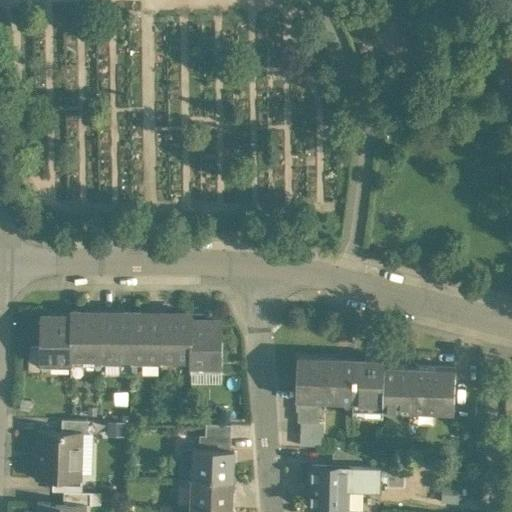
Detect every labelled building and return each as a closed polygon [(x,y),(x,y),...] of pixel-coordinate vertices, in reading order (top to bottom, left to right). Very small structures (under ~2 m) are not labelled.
[(511,39),(488,50),(500,77),(511,101),(511,100),(511,39)] [(102,312),(71,311),(71,315),(72,315),(71,359),(72,359),(81,359),(81,362),(101,362),(102,312)] [(132,312),(102,312),(101,362),(122,362),(122,359),(131,359),(131,362),(132,312)] [(162,312),(132,312),(131,362),(132,362),(132,359),(141,359),(141,362),(161,362),(162,312)] [(193,312),(162,312),(161,362),(181,362),(182,359),(191,360),(192,318),(193,318),(193,312)] [(71,315),(41,315),(41,362),(51,363),(51,366),(72,366),(72,359),(71,359),(72,315),(71,315)] [(193,318),(192,318),(191,360),(191,369),(211,369),(211,366),(222,366),(223,319),(209,318),(193,318)] [(355,356),(297,354),(296,398),(319,399),(353,400),(355,356)] [(385,357),(355,356),(353,400),(352,407),(382,408),(384,364),(385,364),(385,357)] [(385,364),(384,364),(382,408),(454,410),(455,366),(385,364)] [(319,399),(296,398),(296,410),(298,410),(297,421),(301,421),(300,444),(323,445),(323,422),(318,421),(319,399)] [(87,419),(62,418),(61,430),(82,430),(82,432),(87,432),(87,419)] [(230,423),(206,422),(205,434),(205,435),(230,436),(230,423)] [(61,430),(38,429),(38,431),(39,431),(37,476),(36,477),(80,479),(81,477),(79,477),(81,432),(82,432),(82,430),(61,430)] [(230,436),(205,435),(205,434),(200,434),(199,448),(229,449),(230,436)] [(359,448),(332,447),(332,461),(358,462),(359,448)] [(199,448),(192,448),(191,477),(232,479),(233,461),(233,451),(233,449),(229,449),(199,448)] [(350,465),(311,464),(310,507),(349,507),(350,465)] [(232,479),(191,477),(190,505),(231,507),(232,507),(232,490),(231,490),(232,479)] [(443,487),(443,499),(458,500),(458,487),(443,487)] [(91,491),(64,490),(63,502),(86,503),(86,504),(91,504),(91,491)] [(63,502),(37,501),(36,511),(86,511),(86,504),(86,503),(63,502)]
